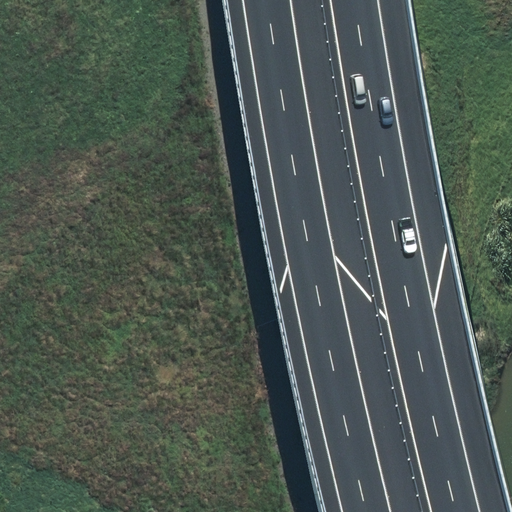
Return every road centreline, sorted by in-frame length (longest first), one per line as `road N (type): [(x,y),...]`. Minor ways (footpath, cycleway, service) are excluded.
road 1 (motorway): [(372,511),(283,109),(268,0)]
road 2 (motorway): [(350,0),(454,511)]
